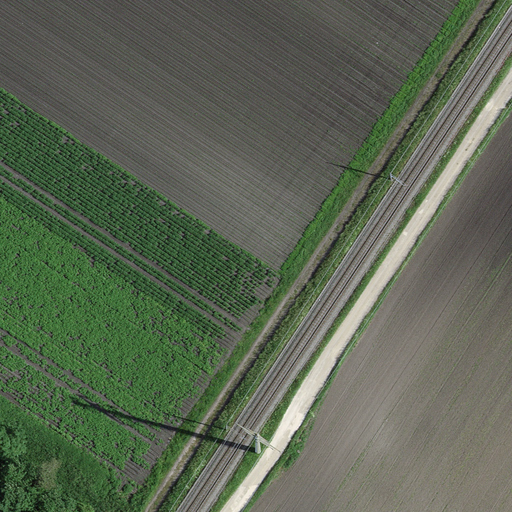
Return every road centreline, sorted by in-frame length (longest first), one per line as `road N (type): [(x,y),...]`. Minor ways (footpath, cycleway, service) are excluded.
road 1 (track): [(127,511),(452,0)]
road 2 (track): [(511,96),(233,511)]
